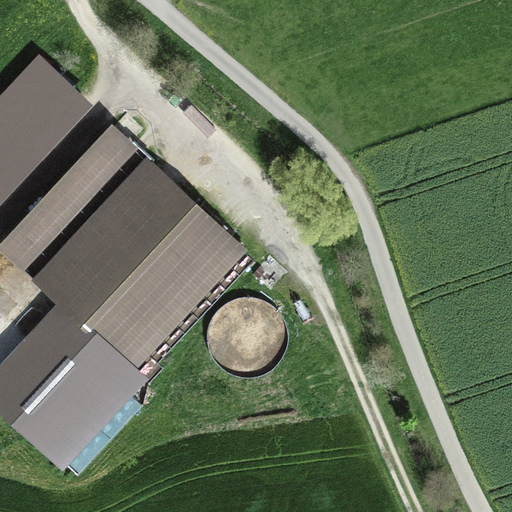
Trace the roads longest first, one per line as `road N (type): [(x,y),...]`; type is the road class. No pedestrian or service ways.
road 1 (unclassified): [(151,0),(347,175),(482,511)]
road 2 (track): [(412,511),(294,228),(131,72),(76,0)]
